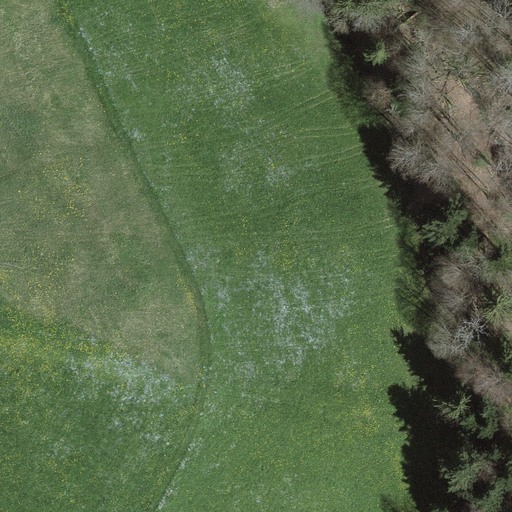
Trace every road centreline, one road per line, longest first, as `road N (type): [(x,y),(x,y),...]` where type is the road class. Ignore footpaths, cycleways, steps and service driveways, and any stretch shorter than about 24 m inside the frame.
road 1 (track): [(144,511),(198,399),(200,315),(58,0)]
road 2 (track): [(396,128),(433,249),(450,376),(433,511)]
